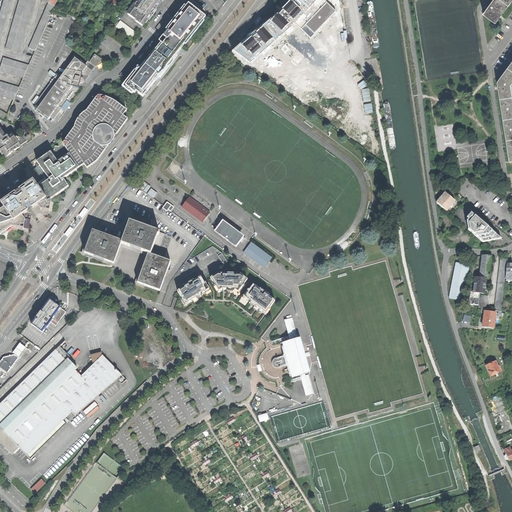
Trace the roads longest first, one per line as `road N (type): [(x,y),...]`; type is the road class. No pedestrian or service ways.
road 1 (residential): [(47,511),(98,435),(186,349),(157,310),(52,272)]
road 2 (primary): [(52,272),(259,1)]
road 3 (primary): [(237,0),(31,264)]
road 4 (residential): [(0,171),(64,125),(100,80),(129,64),(176,0)]
road 5 (residential): [(511,214),(488,63)]
